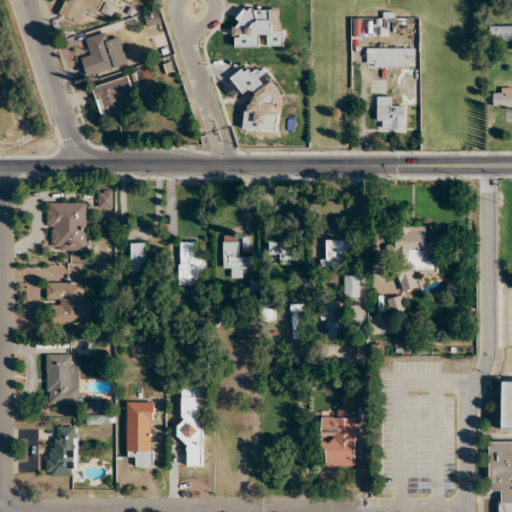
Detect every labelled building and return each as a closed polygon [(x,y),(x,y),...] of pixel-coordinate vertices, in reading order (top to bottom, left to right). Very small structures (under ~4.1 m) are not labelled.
[(80,24),(84,15),(94,20),(102,0),(64,0),(58,15),(80,24)] [(281,10),(236,9),(236,46),(258,47),(258,36),(267,36),(267,45),(280,46),(281,10)] [(161,24),(159,11),(144,14),(146,27),(161,24)] [(511,26),(489,26),(489,42),(511,41),(511,26)] [(87,77),(128,64),(120,38),(110,42),(107,32),(85,38),(90,56),(81,59),(87,77)] [(414,47),(367,47),(367,67),(405,67),(405,56),(414,56),(414,47)] [(247,129),(275,131),(277,103),(279,103),(280,84),(262,83),(262,72),(237,71),(236,91),(248,91),(247,129)] [(101,120),(133,111),(123,78),(92,87),(101,120)] [(493,107),(511,106),(511,88),(493,89),(493,107)] [(404,128),(404,108),(395,108),(395,97),(377,97),(377,128),(404,128)] [(98,208),(112,208),(112,191),(98,191),(98,208)] [(86,251),(86,203),(47,203),(47,241),(56,241),(56,252),(86,251)] [(433,260),(434,226),(396,226),(395,252),(424,253),(424,260),(433,260)] [(231,277),(242,277),(242,269),(249,269),(249,257),(239,257),(239,236),(223,236),(223,267),(231,267),(231,277)] [(346,241),(325,241),(325,265),(346,265),(346,241)] [(280,264),(294,264),(294,242),(269,242),(269,254),(280,254),(280,264)] [(130,243),(130,273),(154,273),(154,282),(162,282),(162,257),(148,257),(148,243),(130,243)] [(178,284),(203,284),(203,255),(195,255),(195,243),(178,243),(178,284)] [(399,269),(401,290),(417,288),(415,268),(399,269)] [(359,275),(343,275),(343,297),(359,297),(359,275)] [(83,282),(47,282),(47,325),(94,325),(94,303),(83,303),(83,282)] [(402,296),(387,299),(391,314),(405,311),(402,296)] [(338,302),(323,302),(323,337),(338,337),(338,302)] [(292,343),(304,343),(304,304),(292,304),(292,343)] [(146,356),(159,356),(159,340),(146,340),(146,356)] [(47,405),(79,405),(79,365),(69,365),(69,354),(47,354),(47,405)] [(501,429),(511,429),(511,382),(502,382),(501,429)] [(182,466),(202,466),(201,386),(181,386),(182,466)] [(344,391),(344,408),(360,408),(360,391),(344,391)] [(135,467),(154,466),(153,402),(126,402),(127,456),(135,456),(135,467)] [(321,417),(321,466),(355,466),(355,417),(347,417),(347,412),(339,412),(339,417),(321,417)] [(46,477),(76,477),(76,427),(57,427),(57,448),(46,448),(46,477)] [(489,442),(511,442),(511,511),(499,511),(499,503),(501,503),(501,490),(488,490),(489,442)]
